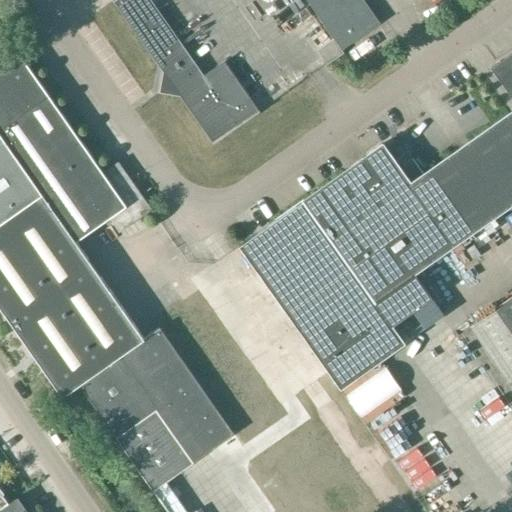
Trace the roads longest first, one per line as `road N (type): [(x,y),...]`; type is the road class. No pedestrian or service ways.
road 1 (unclassified): [(202,209),(241,202),(511,16)]
road 2 (unclassified): [(202,209),(177,198),(138,150),(45,0)]
road 3 (unclassified): [(79,511),(0,397)]
